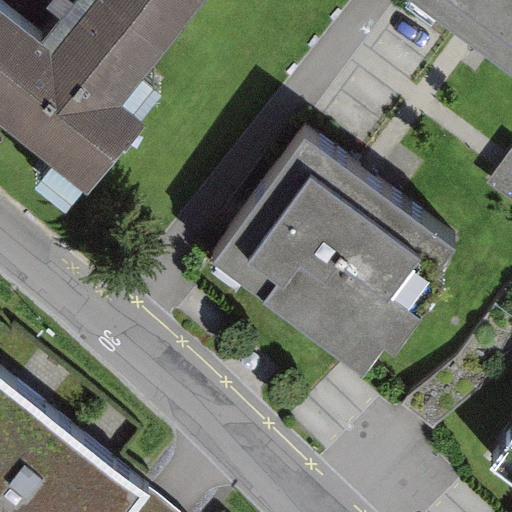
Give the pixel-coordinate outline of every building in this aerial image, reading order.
[(62,0),(46,20),(20,0),(0,0),(0,85),(82,151),(134,87),(109,67),(163,0),(62,0)] [(511,0),(461,0),(511,36),(511,0)] [(448,216),(303,110),(216,230),(360,335),(448,216)] [(511,150),(490,182),(511,197),(511,150)] [(0,511),(115,511),(145,475),(0,357),(0,511)] [(511,406),(487,443),(511,460),(511,406)]
